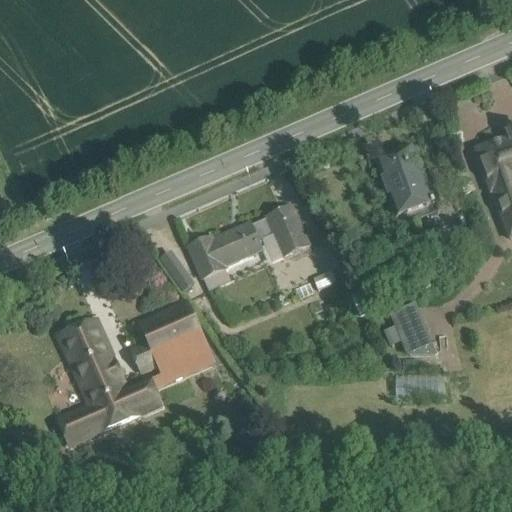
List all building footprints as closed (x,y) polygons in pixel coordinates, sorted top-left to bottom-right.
[(511,134),(508,136),(510,140),(476,153),(492,196),(494,195),(511,243),(511,242),(511,134)] [(416,151),(376,166),(399,229),(439,215),(416,151)] [(292,210),(268,221),(274,237),(275,237),(285,260),(309,250),(292,210)] [(252,228),(214,244),(212,241),(190,250),(204,283),(226,273),(225,270),(263,253),(259,244),(274,237),(268,222),(252,228)] [(162,261),(184,295),(196,287),(174,253),(162,261)] [(188,306),(141,327),(164,378),(150,384),(153,390),(213,364),(188,306)] [(415,309),(393,319),(409,358),(435,358),(415,309)] [(128,394),(97,325),(61,341),(92,410),(60,423),(71,448),(161,409),(153,390),(150,384),(128,394)]
